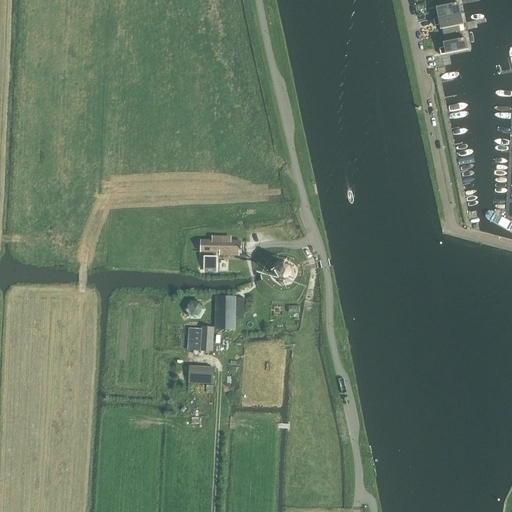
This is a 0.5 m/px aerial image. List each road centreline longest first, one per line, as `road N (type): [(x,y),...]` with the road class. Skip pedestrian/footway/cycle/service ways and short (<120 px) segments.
road 1 (unclassified): [(357,511),(358,468),(329,329),(324,259),(259,0)]
road 2 (residential): [(445,199),(405,0)]
